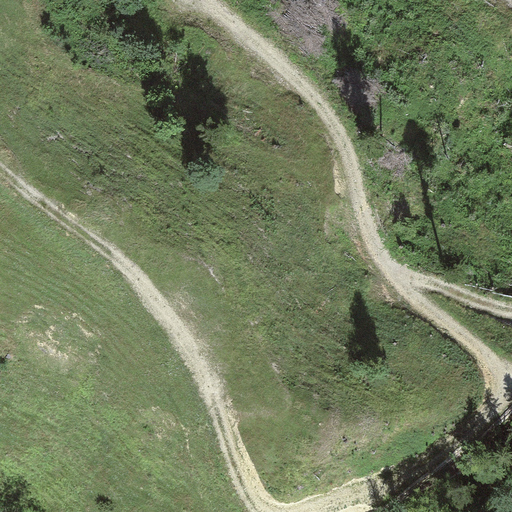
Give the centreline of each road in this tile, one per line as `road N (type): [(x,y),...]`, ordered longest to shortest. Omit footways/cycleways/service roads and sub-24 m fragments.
road 1 (track): [(0,168),(136,274),(189,335),(261,511)]
road 2 (track): [(311,511),(438,454),(486,418),(502,393),(494,365),(391,265)]
road 3 (track): [(200,0),(328,116),(372,240),(391,265)]
road 4 (track): [(391,265),(511,312)]
